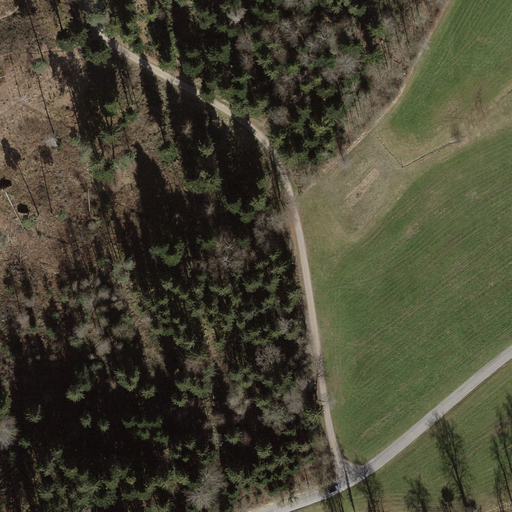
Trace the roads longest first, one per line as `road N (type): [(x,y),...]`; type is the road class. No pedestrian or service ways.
road 1 (track): [(263,135),(292,196),(345,484)]
road 2 (residential): [(511,358),(345,484),(272,511)]
road 3 (track): [(263,135),(119,51),(88,16),(87,0)]
road 4 (track): [(320,0),(263,135)]
